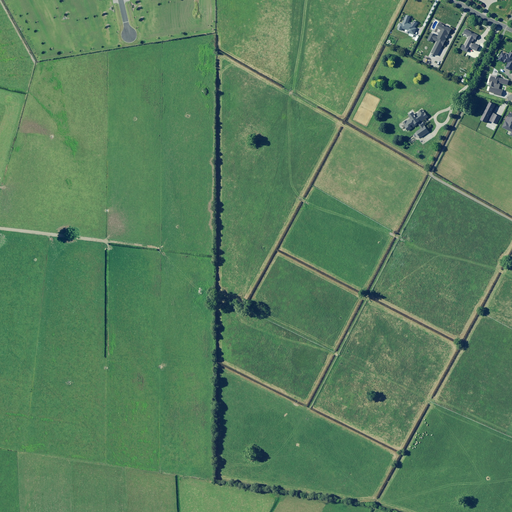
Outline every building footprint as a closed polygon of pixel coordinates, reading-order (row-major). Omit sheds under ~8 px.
[(399,23),(397,29),(401,30),(402,28),(407,30),(406,32),(414,35),(416,28),(415,28),(418,23),(414,21),(412,24),(408,23),(410,16),(406,15),(402,24),(399,23)] [(431,53),(437,56),(451,29),(439,22),(436,27),(441,30),(437,37),(431,33),(427,40),(432,43),(434,40),(437,42),(431,53)] [(478,35),(466,29),(463,33),(469,36),(464,45),(462,45),(460,48),(467,52),(469,47),(476,51),(479,46),(473,43),(478,35)] [(511,70),(511,52),(510,55),(507,53),(506,54),(502,52),(499,60),(503,62),(503,61),(508,63),(506,68),(511,71),(511,70)] [(490,86),(489,92),(502,95),(503,90),(498,89),(500,83),(507,85),(508,80),(491,75),(488,86),(490,86)] [(495,105),(489,102),(480,120),(486,123),(488,120),(496,124),(500,116),(492,113),(495,105)] [(409,118),(402,123),(408,131),(418,124),(421,128),(414,133),(418,139),(429,131),(425,125),(422,121),(428,117),(422,109),(414,114),(412,112),(408,115),(409,118)] [(511,112),(510,111),(502,127),(511,132),(510,135),(511,135),(511,112)]
